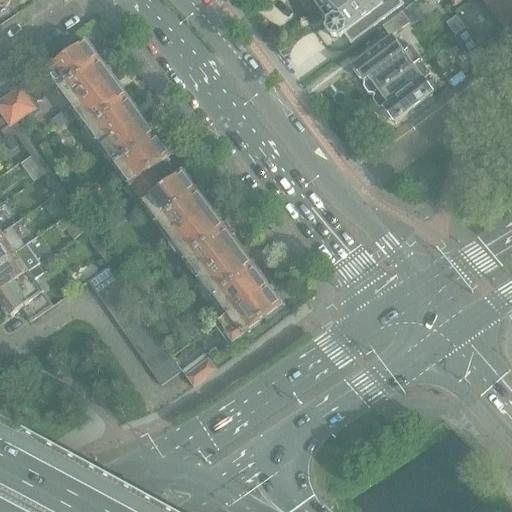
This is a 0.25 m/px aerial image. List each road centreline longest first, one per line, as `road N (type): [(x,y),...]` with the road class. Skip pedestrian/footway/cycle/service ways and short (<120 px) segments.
road 1 (secondary): [(139,0),(387,310)]
road 2 (secondary): [(387,310),(147,470)]
road 3 (secondary): [(339,196),(182,0)]
road 4 (residential): [(339,196),(511,72)]
road 5 (secondary): [(275,457),(425,356)]
road 6 (tertiary): [(425,356),(511,450)]
road 7 (secondary): [(425,286),(339,196)]
